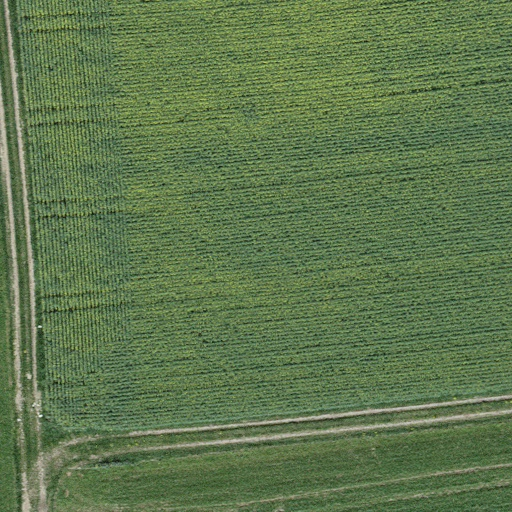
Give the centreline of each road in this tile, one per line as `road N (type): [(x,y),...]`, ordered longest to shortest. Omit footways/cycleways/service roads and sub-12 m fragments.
road 1 (track): [(4,0),(41,457),(38,511)]
road 2 (track): [(41,457),(511,403)]
